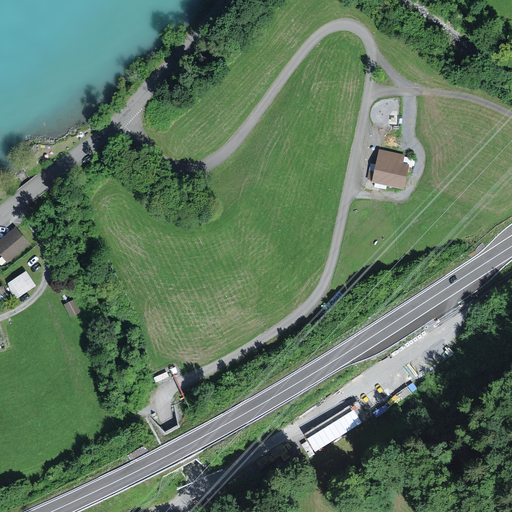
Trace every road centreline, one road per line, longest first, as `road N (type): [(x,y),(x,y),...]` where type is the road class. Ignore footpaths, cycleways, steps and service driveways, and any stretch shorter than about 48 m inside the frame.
road 1 (trunk): [(52,511),(266,401),(511,245)]
road 2 (unclassified): [(228,0),(127,116),(0,225)]
road 3 (track): [(21,206),(41,240),(46,279),(34,298),(0,316)]
